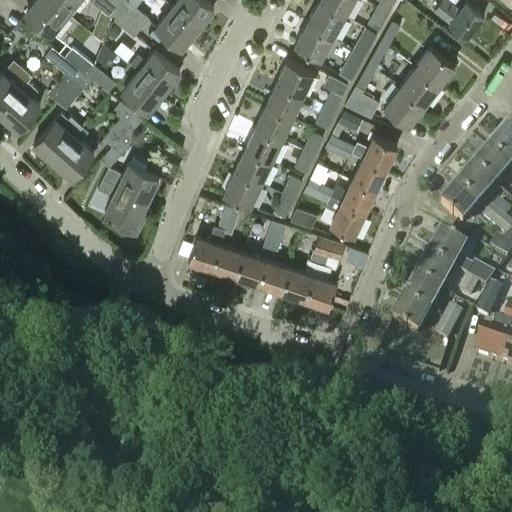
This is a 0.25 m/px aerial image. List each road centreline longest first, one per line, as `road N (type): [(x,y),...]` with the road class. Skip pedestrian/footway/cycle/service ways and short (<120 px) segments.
road 1 (residential): [(145,289),(201,158),(205,110),(259,0)]
road 2 (residential): [(346,359),(398,221),(431,159),(494,90)]
road 3 (residential): [(346,359),(145,289)]
road 4 (residential): [(145,289),(0,165)]
road 5 (residential): [(511,414),(346,359)]
